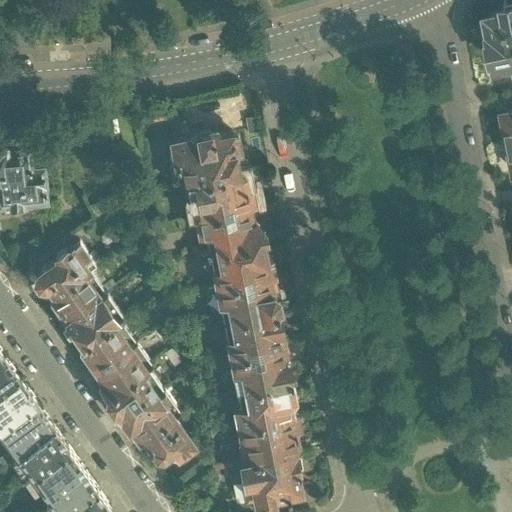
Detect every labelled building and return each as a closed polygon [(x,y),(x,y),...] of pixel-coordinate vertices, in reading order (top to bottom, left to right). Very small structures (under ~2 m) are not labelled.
[(486,11),(487,17),(490,30),(489,31),(490,37),(489,38),(493,57),(494,57),(496,63),(511,60),(511,1),(504,4),(504,7),(486,11)] [(172,103),(135,110),(138,123),(174,116),(172,103)] [(110,143),(115,171),(144,165),(133,108),(117,112),(122,140),(110,143)] [(502,126),(505,142),(511,140),(511,110),(503,112),(505,122),(502,126)] [(182,179),(182,182),(238,171),(238,170),(234,151),(236,151),(235,148),(236,147),(239,142),(237,136),(233,133),(232,133),(231,130),(217,133),(216,127),(192,131),(192,133),(175,137),(172,134),(168,140),(171,143),(175,162),(177,161),(180,180),(182,179)] [(46,160),(43,160),(41,142),(29,144),(29,143),(5,145),(5,144),(0,144),(0,201),(3,201),(4,210),(17,208),(17,209),(46,206),(45,196),(47,196),(46,182),(48,182),(46,163),(46,160)] [(190,198),(194,216),(250,204),(244,173),(238,169),(238,170),(238,171),(182,182),(185,199),(190,198)] [(204,231),(207,249),(263,238),(260,222),(254,219),(253,219),(250,204),(194,216),(197,232),(204,231)] [(146,229),(153,227),(152,220),(145,221),(146,229)] [(214,283),(269,272),(274,271),(270,256),(266,256),(263,238),(207,249),(214,283)] [(46,284),(52,292),(53,293),(63,286),(87,267),(99,259),(92,249),(88,252),(79,239),(73,244),(72,243),(67,247),(66,245),(54,253),(56,255),(36,269),(36,270),(35,271),(34,278),(38,283),(44,284),(46,284)] [(51,298),(65,318),(106,289),(102,285),(101,286),(87,267),(63,286),(53,293),(52,292),(51,298)] [(218,300),(221,318),(276,307),(269,272),(214,283),(217,300),(218,300)] [(81,340),(118,314),(122,311),(106,289),(65,318),(81,340)] [(225,335),(228,353),(283,342),(280,327),(277,309),(276,307),(221,318),(225,335)] [(162,316),(159,309),(146,318),(150,325),(162,316)] [(80,346),(94,365),(134,336),(118,314),(81,340),(78,340),(77,345),(80,346)] [(193,356),(192,353),(185,324),(173,327),(182,360),(193,356)] [(99,380),(106,390),(145,363),(151,359),(134,336),(94,365),(100,374),(100,375),(99,380)] [(236,388),(237,387),(290,377),(286,357),(285,357),(283,342),(228,353),(232,371),(236,388)] [(0,391),(19,377),(2,353),(0,355),(0,391)] [(115,407),(121,416),(157,391),(163,387),(147,364),(146,365),(145,363),(106,390),(107,391),(106,391),(105,397),(113,407),(115,407)] [(0,430),(37,401),(36,400),(20,377),(19,377),(0,391),(0,430)] [(232,405),(235,422),(292,412),(289,397),(293,392),(290,377),(237,387),(240,404),(232,405)] [(142,436),(143,436),(180,410),(163,387),(157,391),(121,416),(128,426),(129,425),(136,435),(142,436)] [(0,463),(2,466),(11,459),(17,455),(54,425),(37,401),(0,430),(11,447),(0,456),(0,463)] [(180,410),(143,436),(149,445),(156,455),(162,455),(173,448),(178,455),(195,443),(186,430),(193,425),(184,413),(186,411),(184,407),(180,410)] [(202,414),(204,428),(213,426),(214,426),(212,412),(202,414)] [(236,437),(242,457),(294,449),(298,442),(292,412),(235,422),(238,437),(236,437)] [(26,468),(31,474),(68,445),(54,425),(17,455),(11,459),(20,472),(26,468)] [(213,426),(204,428),(205,436),(210,435),(214,430),(213,426)] [(40,487),(45,494),(82,465),(68,445),(31,474),(25,479),(34,492),(40,487)] [(294,449),(242,457),(239,458),(243,479),(241,480),(245,499),(254,497),(254,498),(259,497),(259,498),(264,500),(271,499),(274,495),(274,494),(285,492),(285,494),(289,493),(289,491),(296,490),(300,484),(298,474),(299,474),(294,449)] [(48,511),(62,511),(96,485),(82,465),(45,494),(50,502),(44,506),(48,511)] [(103,511),(106,510),(110,506),(96,485),(62,511),(103,511)]
